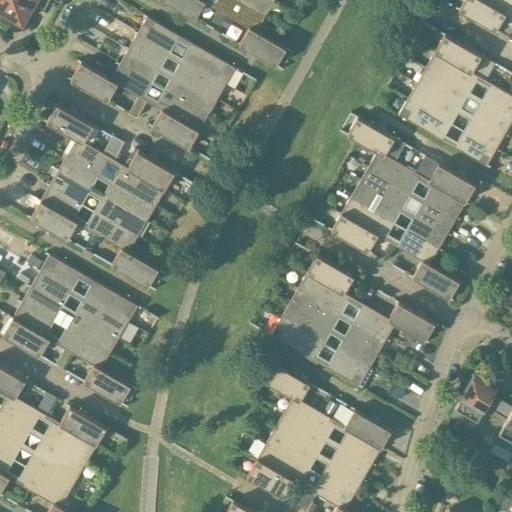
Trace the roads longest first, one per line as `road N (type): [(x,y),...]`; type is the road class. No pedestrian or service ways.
road 1 (residential): [(400,511),(419,431),(462,316)]
road 2 (residential): [(200,169),(47,76)]
road 3 (residential): [(462,316),(308,231)]
road 4 (residential): [(116,414),(0,345)]
